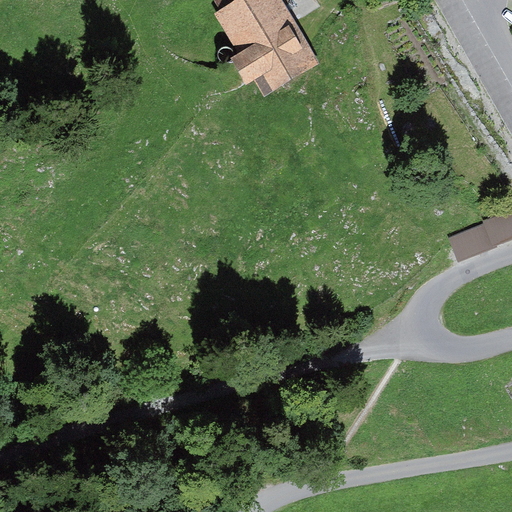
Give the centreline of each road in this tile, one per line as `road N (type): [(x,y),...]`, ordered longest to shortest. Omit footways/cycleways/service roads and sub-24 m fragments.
road 1 (track): [(0,459),(231,384),(419,335)]
road 2 (unclassified): [(253,511),(316,479),(511,453)]
road 3 (unclassified): [(511,338),(450,351),(419,335),(421,311),(438,286),(511,254)]
